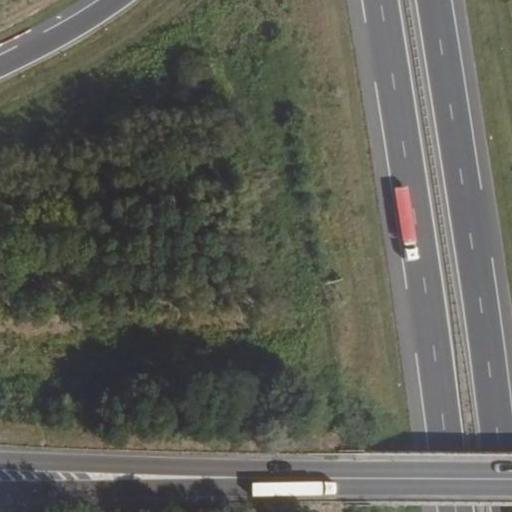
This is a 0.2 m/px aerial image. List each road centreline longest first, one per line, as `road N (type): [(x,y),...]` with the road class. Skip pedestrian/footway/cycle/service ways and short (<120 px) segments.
road 1 (motorway): [(510,511),(433,0)]
road 2 (motorway): [(377,0),(452,511)]
road 3 (primary): [(89,478),(511,478)]
road 4 (motorway): [(116,0),(0,63)]
